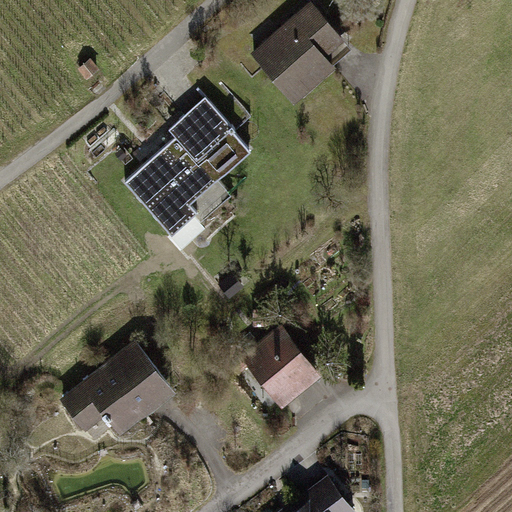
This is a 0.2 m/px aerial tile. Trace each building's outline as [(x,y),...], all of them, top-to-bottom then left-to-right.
[(344,38),(310,0),(252,52),(295,99),(333,65),(325,56),(344,38)] [(91,56),(76,68),(87,81),(102,69),(91,56)] [(178,136),(124,183),(171,236),(198,212),(188,204),(249,150),(203,99),(170,128),(178,136)] [(238,264),(217,281),(229,298),(251,282),(238,264)] [(280,321),(241,352),(281,401),(319,370),(280,321)] [(124,434),(180,390),(139,337),(60,399),(85,431),(108,414),(124,434)] [(356,511),(334,479),(287,511),(356,511)]
